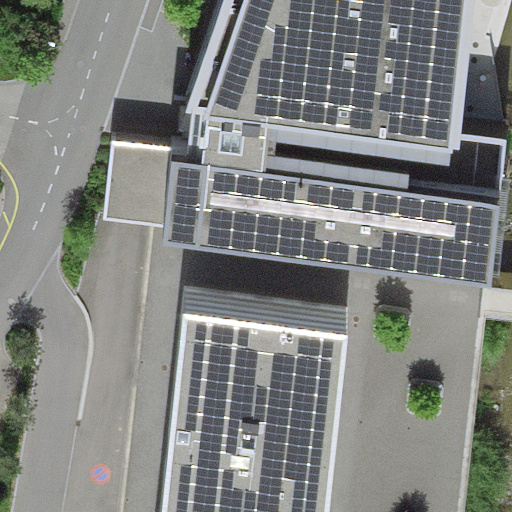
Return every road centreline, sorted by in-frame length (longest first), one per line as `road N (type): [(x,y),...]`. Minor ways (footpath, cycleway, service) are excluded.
road 1 (residential): [(24,245),(69,323),(36,511)]
road 2 (residential): [(113,0),(70,131)]
road 3 (residential): [(70,131),(24,245)]
